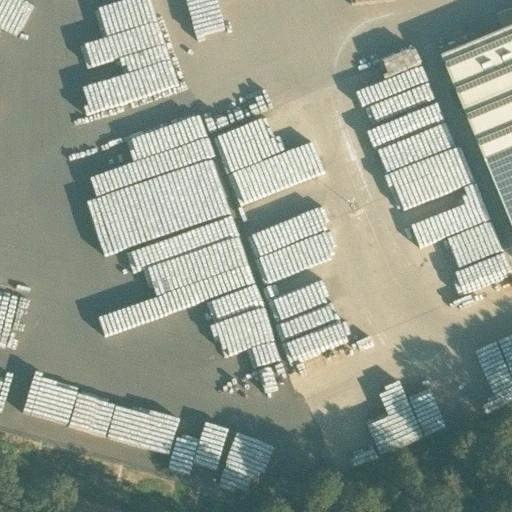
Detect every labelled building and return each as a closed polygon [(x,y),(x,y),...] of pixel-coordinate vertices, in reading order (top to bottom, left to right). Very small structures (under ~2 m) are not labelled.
[(175,0),(138,0),(92,12),(101,46),(69,54),(83,107),(195,79),(175,0)] [(189,0),(192,10),(227,2),(239,60),(267,54),(255,0),(189,0)] [(511,11),(496,18),(503,35),(511,31),(511,11)] [(511,31),(503,35),(467,50),(443,60),(442,60),(511,228),(511,31)] [(440,52),(443,60),(467,50),(463,43),(440,52)] [(364,396),(341,403),(352,438),(331,444),(338,466),(321,471),(324,479),(402,454),(393,427),(376,432),(364,396)]
